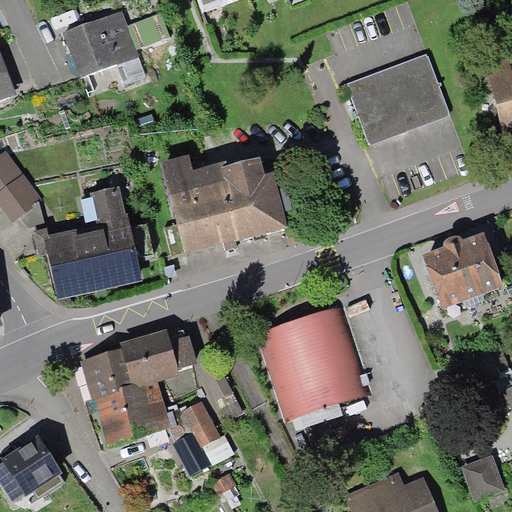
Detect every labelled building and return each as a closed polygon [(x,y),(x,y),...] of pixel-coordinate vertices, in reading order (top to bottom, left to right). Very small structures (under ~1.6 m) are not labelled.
[(189,0),(194,11),(221,0),(189,0)] [(122,14),(65,35),(81,78),(116,65),(122,84),(145,76),(122,14)] [(0,50),(0,103),(17,97),(0,50)] [(427,53),(346,83),(369,147),(451,117),(427,53)] [(511,137),(511,59),(487,66),(505,139),(511,137)] [(5,155),(0,158),(0,201),(13,219),(39,199),(5,155)] [(192,160),(162,167),(185,255),(236,242),(236,244),(286,231),(281,213),(292,210),(286,186),(278,189),(274,171),(266,173),(262,159),(225,169),(224,164),(195,171),(192,160)] [(141,282),(137,264),(151,261),(143,221),(122,225),(115,190),(86,195),(91,220),(47,229),(45,220),(31,223),(35,243),(48,240),(60,298),(141,282)] [(445,249),(423,257),(443,310),(504,288),(485,237),(462,245),(459,237),(443,243),(445,249)] [(341,305),(254,333),(283,421),(370,393),(341,305)] [(121,351),(132,393),(158,385),(180,379),(178,374),(200,368),(190,335),(171,341),(168,330),(119,344),(121,351)] [(510,367),(501,345),(462,361),(470,382),(510,367)] [(132,393),(121,351),(82,362),(93,403),(96,403),(132,393)] [(511,375),(492,383),(496,394),(501,393),(504,401),(508,407),(511,409),(511,375)] [(170,430),(158,385),(132,393),(96,403),(107,447),(170,430)] [(204,404),(182,414),(193,435),(174,444),(190,477),(211,466),(203,449),(221,440),(204,404)] [(4,465),(0,467),(0,481),(13,502),(24,496),(26,499),(36,493),(39,498),(62,483),(58,477),(60,476),(35,436),(17,448),(19,451),(2,462),(4,465)] [(494,456),(464,466),(476,501),(505,491),(494,456)] [(397,474),(345,497),(351,511),(440,511),(424,477),(403,487),(397,474)]
